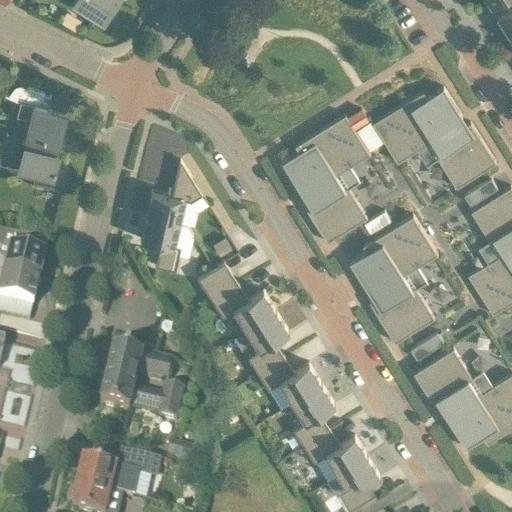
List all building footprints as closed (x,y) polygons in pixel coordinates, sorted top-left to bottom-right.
[(74,0),(74,2),(71,7),(84,15),(87,9),(104,20),(116,0),(74,0)] [(510,34),(511,32),(511,5),(497,14),(510,34)] [(40,92),(36,91),(33,90),(28,87),(27,90),(21,87),(15,99),(20,101),(12,134),(7,132),(5,142),(1,141),(0,146),(0,164),(17,167),(16,168),(35,172),(33,179),(63,186),(67,168),(54,165),(58,151),(54,150),(63,110),(48,107),(51,95),(45,94),(40,92)] [(460,118),(462,116),(443,87),(426,97),(422,91),(372,123),(397,163),(405,157),(432,141),(440,153),(436,156),(456,187),(496,163),(470,122),(467,124),(465,125),(460,118)] [(357,96),(341,107),(352,125),(369,116),(357,96)] [(302,190),(307,198),(305,199),(301,202),(321,233),(327,242),(365,218),(346,188),(343,190),(334,176),(370,153),(353,126),(347,118),(344,114),(294,145),(298,151),(281,162),(299,191),(300,192),(302,190)] [(151,191),(146,215),(145,214),(145,215),(146,215),(180,223),(185,200),(191,201),(201,195),(202,194),(180,159),(171,195),(151,190),(151,191)] [(464,194),(470,203),(496,187),(491,178),(464,194)] [(488,238),(491,236),(502,252),(467,274),(492,314),(511,302),(511,188),(510,186),(471,211),(488,238)] [(369,291),(374,298),(372,300),(369,302),(388,333),(394,343),(434,318),(415,287),(411,289),(401,274),(436,252),(412,214),(362,246),(366,252),(349,262),(364,287),(367,292),(369,291)] [(175,245),(180,223),(146,215),(141,238),(140,238),(140,239),(160,244),(155,266),(175,270),(181,247),(175,245)] [(0,271),(39,282),(45,256),(43,256),(46,242),(0,231),(0,271)] [(216,241),(224,259),(237,252),(228,235),(216,241)] [(197,277),(205,288),(228,273),(221,263),(224,261),(224,260),(197,277)] [(39,282),(0,271),(0,299),(33,307),(39,282)] [(235,284),(228,273),(205,288),(212,300),(238,283),(238,282),(235,284)] [(263,289),(248,298),(245,300),(236,287),(239,285),(238,283),(212,300),(222,316),(233,308),(245,329),(276,311),(263,290),(263,289)] [(245,329),(258,350),(248,357),(258,372),(284,356),(283,354),(280,356),(272,342),(275,341),(289,331),(289,330),(288,331),(276,311),(245,329)] [(172,324),(164,323),(162,331),(171,333),(172,324)] [(442,341),(436,331),(409,347),(416,357),(442,341)] [(143,354),(113,346),(100,401),(132,409),(132,405),(158,411),(158,413),(177,418),(184,387),(165,382),(163,392),(136,387),(140,373),(169,379),(174,360),(143,353),(143,354)] [(429,398),(439,413),(442,411),(444,410),(449,417),(447,418),(465,447),(466,448),(482,438),(486,443),(511,427),(511,372),(477,394),(468,380),(472,378),(453,347),(413,372),(429,398)] [(284,356),(258,372),(267,388),(278,381),(291,402),(321,383),(308,363),(309,362),(294,371),(291,373),(282,359),(285,357),(284,356)] [(303,445),(330,428),(329,427),(326,429),(317,415),(320,413),(335,404),(335,403),(334,403),(321,383),(291,402),(304,422),(293,429),(303,445)] [(322,456),(335,476),(368,455),(367,455),(354,435),(355,435),(354,434),(339,444),(337,446),(328,432),(331,430),(330,428),(303,445),(314,461),(322,456)] [(193,461),(196,445),(171,440),(168,455),(193,461)] [(84,457),(78,482),(124,493),(131,495),(137,472),(148,475),(153,457),(122,449),(118,465),(84,457)] [(368,456),(368,455),(335,476),(348,496),(339,502),(345,511),(359,511),(376,502),(375,499),(372,501),(363,488),(366,486),(381,476),(380,476),(367,456),(368,456)] [(205,467),(184,471),(186,485),(208,481),(205,467)] [(141,474),(138,495),(148,497),(152,476),(141,474)] [(78,482),(72,506),(95,511),(119,511),(124,493),(78,482)]
